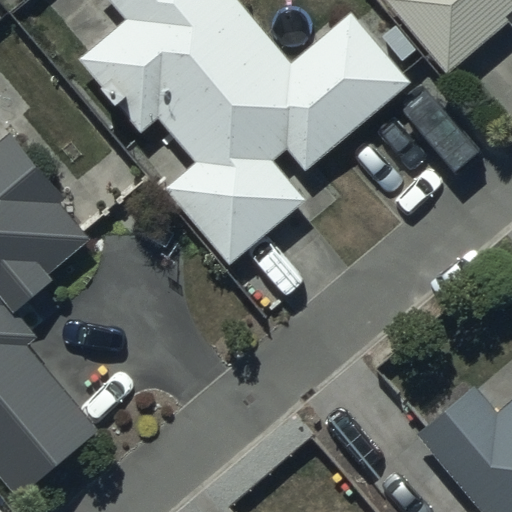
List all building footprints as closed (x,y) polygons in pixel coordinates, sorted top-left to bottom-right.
[(110,0),(126,19),(81,55),(140,129),(156,115),(194,162),(165,185),(228,263),(306,199),(274,158),(287,148),(303,167),(409,82),(353,12),(291,61),(241,0),(110,0)] [(511,0),(383,0),(400,19),(384,33),(404,57),(420,44),(444,73),(507,20),(511,25),(511,24),(511,0)] [(0,493),(11,484),(21,495),(101,427),(25,339),(37,328),(19,308),(54,278),(47,270),(91,233),(62,198),(66,195),(13,134),(0,145),(0,493)] [(474,385),(417,433),(483,511),(511,511),(511,398),(497,411),(474,385)] [(441,511),(423,492),(400,511),(441,511)]
